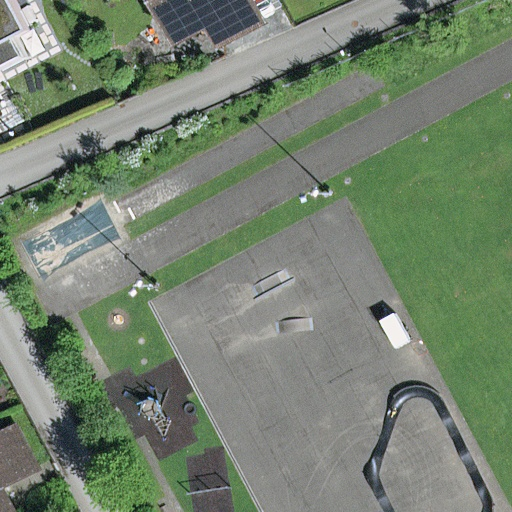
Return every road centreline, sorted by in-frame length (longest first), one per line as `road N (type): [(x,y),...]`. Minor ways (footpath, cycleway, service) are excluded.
road 1 (residential): [(417,0),(0,184)]
road 2 (residential): [(0,308),(103,511)]
